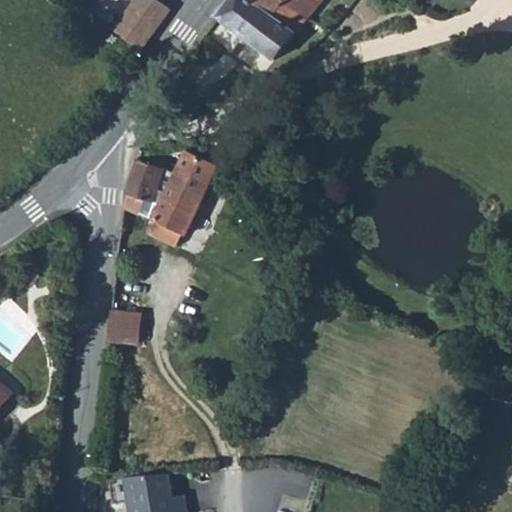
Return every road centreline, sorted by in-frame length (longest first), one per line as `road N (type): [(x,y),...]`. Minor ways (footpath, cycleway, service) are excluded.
road 1 (tertiary): [(86,162),(100,195),(73,511)]
road 2 (tertiary): [(86,162),(205,0)]
